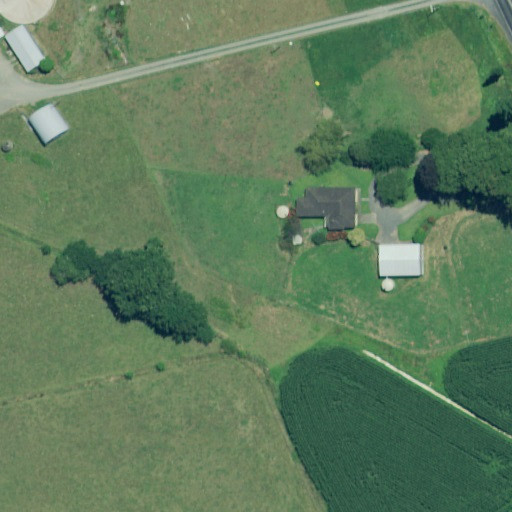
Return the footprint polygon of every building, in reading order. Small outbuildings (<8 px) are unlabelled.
[(0,0),(0,12),(16,2),(14,0),(0,0)] [(49,61),(26,26),(9,37),(32,72),(49,61)] [(71,130),(54,105),(34,120),(51,144),(71,130)] [(358,229),(358,189),(310,188),(310,200),(300,199),(300,217),(328,217),(328,229),(358,229)] [(424,276),(424,246),(383,245),(383,276),(424,276)]
